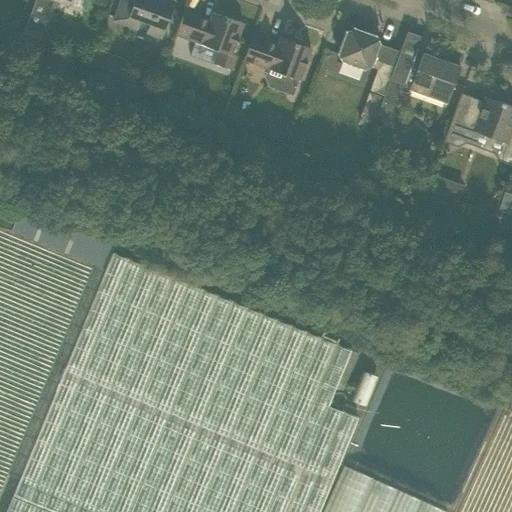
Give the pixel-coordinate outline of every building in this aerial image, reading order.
[(35,0),(21,40),(36,45),(52,0),(54,0),(68,5),(70,0),(35,0)] [(140,20),(150,24),(147,32),(161,38),(175,1),(172,0),(134,0),(134,1),(132,0),(120,0),(113,20),(137,29),(140,20)] [(185,10),(176,34),(218,50),(213,63),(232,70),(237,55),(232,53),(243,23),(213,12),(210,19),(185,10)] [(370,90),(384,95),(399,53),(400,51),(380,44),(380,42),(376,35),(354,27),(345,31),(337,52),(340,61),(363,69),(370,65),(378,68),(370,90)] [(299,79),(311,48),(281,37),(278,43),(253,34),(244,59),(299,79)] [(107,59),(105,52),(95,48),(89,63),(103,69),(107,59)] [(413,58),(399,53),(384,95),(377,113),(389,118),(402,83),(404,84),(404,83),(406,83),(406,81),(412,83),(409,90),(447,104),(460,66),(423,52),(422,53),(417,51),(418,49),(416,48),(413,58)] [(476,122),(465,117),(457,139),(472,145),(477,131),(506,142),(499,160),(511,165),(511,162),(511,105),(485,96),(476,122)] [(285,119),(280,122),(277,130),(290,134),(294,123),(285,119)] [(442,193),(447,179),(431,173),(426,187),(442,193)] [(115,239),(21,202),(11,226),(106,263),(110,252),(115,239)] [(10,497),(12,497),(5,511),(316,511),(358,418),(328,407),(349,348),(110,252),(106,263),(10,497)]
